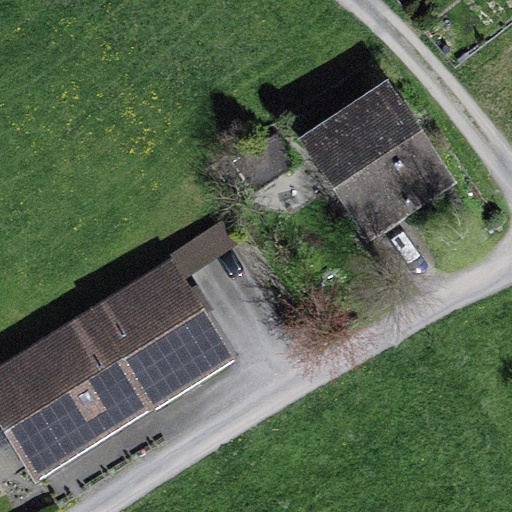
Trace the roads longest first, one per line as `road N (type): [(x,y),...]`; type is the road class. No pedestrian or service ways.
road 1 (track): [(95,511),(425,304),(511,267)]
road 2 (track): [(511,194),(387,42),(341,0)]
